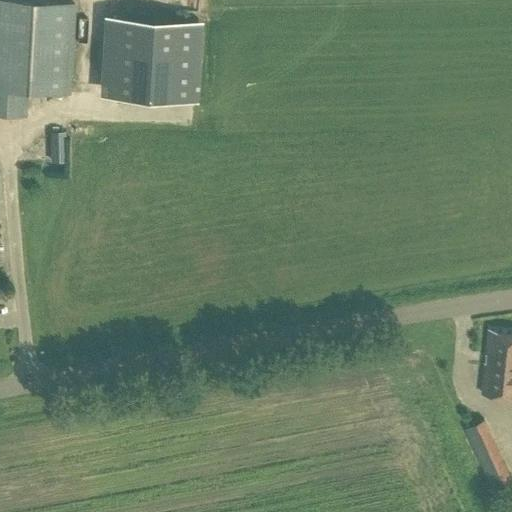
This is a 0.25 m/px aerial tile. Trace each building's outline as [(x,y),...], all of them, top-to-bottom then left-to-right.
[(193,100),(198,19),(120,15),(116,95),(193,100)] [(47,93),(51,38),(13,35),(9,91),(47,93)] [(511,331),(490,329),(483,394),(511,396),(511,331)] [(485,418),(465,428),(470,439),(490,429),(485,418)] [(491,482),(510,473),(505,461),(485,470),(491,482)]
